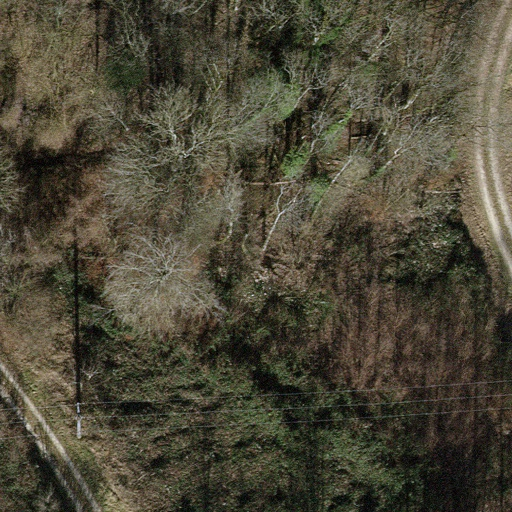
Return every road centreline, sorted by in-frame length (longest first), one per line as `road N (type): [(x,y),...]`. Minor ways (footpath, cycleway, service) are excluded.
road 1 (track): [(511,42),(490,172),(511,228)]
road 2 (track): [(113,511),(0,357)]
